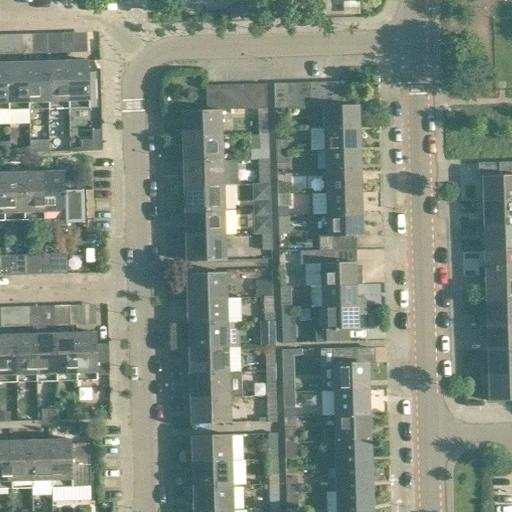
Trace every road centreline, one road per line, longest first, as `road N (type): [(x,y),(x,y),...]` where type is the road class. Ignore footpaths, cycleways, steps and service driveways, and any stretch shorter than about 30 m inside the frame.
road 1 (residential): [(428,434),(415,41)]
road 2 (residential): [(142,62),(167,47),(415,41)]
road 3 (residential): [(138,286),(133,78),(142,62)]
road 4 (residential): [(144,511),(138,286)]
road 5 (residential): [(142,62),(107,25),(90,19),(0,21)]
road 6 (residential): [(0,290),(138,286)]
